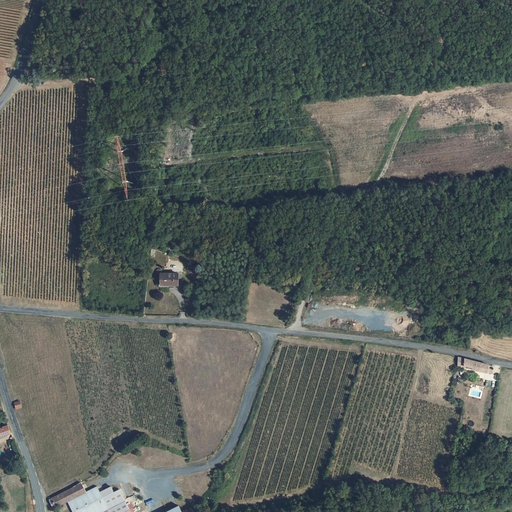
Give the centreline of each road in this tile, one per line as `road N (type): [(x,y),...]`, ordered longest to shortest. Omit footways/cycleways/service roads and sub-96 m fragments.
road 1 (unclassified): [(0,307),(270,330)]
road 2 (unclassified): [(270,330),(511,364)]
road 3 (unclassified): [(270,330),(227,452),(211,464),(144,472)]
road 4 (secondary): [(0,376),(41,511)]
